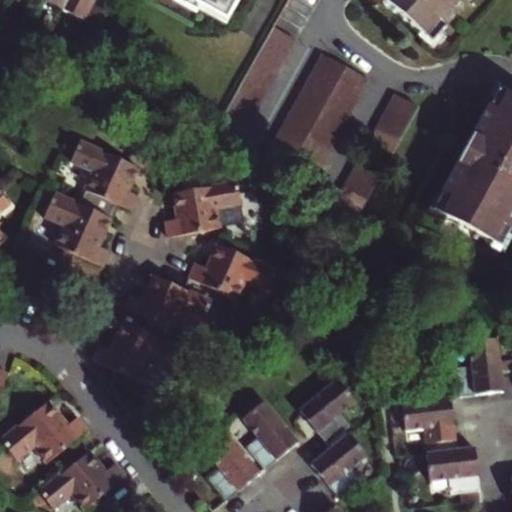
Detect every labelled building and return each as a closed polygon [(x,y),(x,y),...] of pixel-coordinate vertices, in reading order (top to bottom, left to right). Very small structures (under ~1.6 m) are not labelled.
[(46,0),(61,8),(65,0),(46,0)] [(115,0),(65,0),(61,8),(99,29),(115,0)] [(183,0),(226,23),(239,0),(183,0)] [(379,0),(381,1),(424,38),(431,44),(441,31),(468,0),(379,0)] [(298,39),(274,25),(209,143),(233,156),(298,39)] [(432,52),(446,36),(441,31),(431,44),(424,38),(420,42),(432,52)] [(259,170),(306,195),(370,78),(324,53),(259,170)] [(507,86),(494,79),(484,99),(489,102),(497,88),(504,92),(507,86)] [(511,225),(511,96),(504,92),(497,88),(489,102),(469,139),(459,159),(437,199),(431,210),(439,214),(492,243),(500,247),(506,236),(511,225)] [(419,106),(396,94),(370,140),(393,153),(419,106)] [(133,162),(75,136),(66,155),(89,166),(80,184),(127,206),(134,191),(134,190),(123,185),(133,162)] [(469,139),(464,136),(453,156),(459,159),(469,139)] [(358,163),(332,209),(355,222),(381,176),(358,163)] [(236,197),(232,177),(170,189),(174,212),(162,215),(165,232),(217,222),(213,202),(236,197)] [(93,240),(105,213),(50,188),(39,211),(61,221),(52,241),(98,262),(105,246),(93,240)] [(431,210),(437,199),(432,197),(422,216),(434,222),(439,214),(431,210)] [(502,258),(511,239),(506,236),(500,247),(492,243),(488,251),(502,258)] [(274,266),(217,240),(206,263),(195,257),(188,273),(234,294),(244,275),(265,285),(274,266)] [(210,297),(156,271),(152,271),(142,294),(131,289),(124,304),(171,325),(180,306),(201,316),(210,297)] [(167,366),(178,343),(122,319),(109,347),(98,342),(91,356),(138,377),(147,357),(167,366)] [(503,390),(501,372),(496,338),(468,341),(471,365),(457,367),(460,395),(503,390)] [(460,395),(457,367),(446,368),(450,397),(460,395)] [(355,401),(337,379),(299,410),(327,444),(350,426),(340,414),(355,401)] [(454,439),(450,397),(402,403),(406,430),(424,428),(426,443),(432,442),(454,439)] [(297,442),(264,400),(241,418),(256,437),(245,446),(263,469),(294,444),(297,442)] [(48,466),(89,434),(78,421),(67,429),(48,406),(1,443),(17,463),(35,449),(48,466)] [(366,455),(348,434),(330,448),(311,464),(338,497),(361,479),(351,467),(366,455)] [(259,472),(229,435),(207,452),(220,468),(208,477),(226,499),(259,472)] [(433,451),(455,449),(454,439),(432,442),(433,451)] [(474,447),(455,449),(433,451),(427,452),(430,479),(449,476),(451,492),(458,491),(480,489),(474,447)] [(105,474),(90,455),(41,494),(53,510),(73,496),(86,511),(126,480),(115,466),(105,474)] [(459,501),(481,499),(480,489),(458,491),(459,501)]
